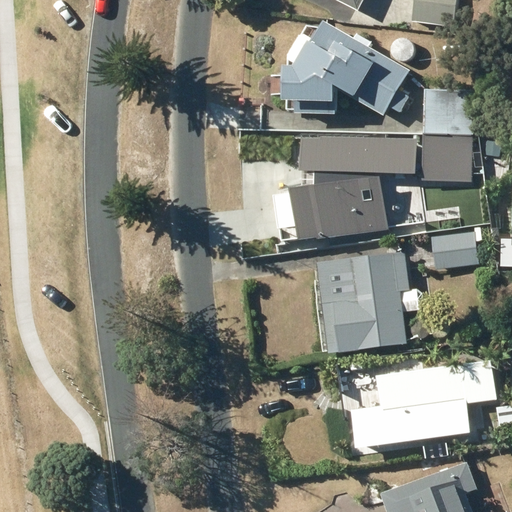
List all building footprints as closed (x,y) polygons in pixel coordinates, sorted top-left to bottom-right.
[(413,0),(411,18),(452,23),(454,0),(413,0)] [(281,73),(272,73),(272,106),(287,106),(287,115),(328,115),(328,93),(343,102),(345,98),(378,117),(383,107),(394,113),(403,98),(392,91),(394,87),(402,73),(396,69),(318,23),(309,37),(298,30),(284,55),(290,59),(285,68),(281,73)] [(424,85),(423,130),(473,131),(474,86),(424,85)] [(511,115),(501,114),(499,128),(511,129),(511,115)] [(423,130),(422,174),(471,175),(473,131),(423,130)] [(279,219),(328,226),(330,211),(392,220),(403,149),(344,140),(342,155),(338,154),(332,194),(283,187),(279,219)] [(480,225),(474,226),(474,227),(431,232),(435,266),(476,262),(474,239),(482,238),(480,225)] [(399,287),(408,286),(404,249),(317,259),(327,347),(405,338),(399,287)] [(374,370),(378,401),(349,405),(354,442),(469,428),(465,400),(496,396),(491,356),(408,366),(406,355),(383,357),(385,369),(374,370)] [(511,404),(500,406),(503,426),(511,424),(511,404)] [(473,511),(464,489),(476,484),(466,456),(380,490),(388,511),(473,511)]
